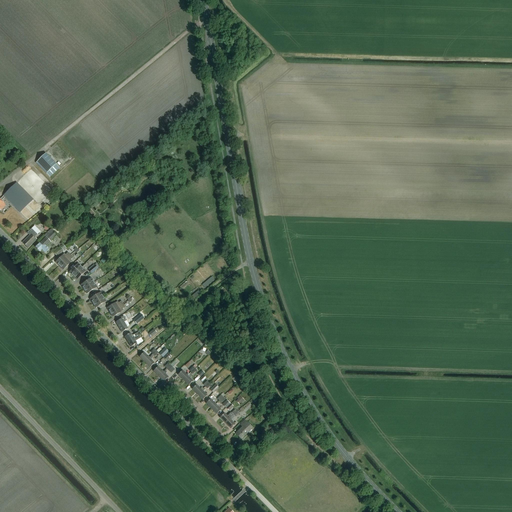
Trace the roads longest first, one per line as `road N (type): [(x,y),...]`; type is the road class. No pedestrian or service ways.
road 1 (primary): [(397,511),(332,440),(263,309),(203,0)]
road 2 (track): [(0,184),(207,20)]
road 3 (unclassified): [(119,511),(0,387)]
road 4 (track): [(242,265),(128,358)]
